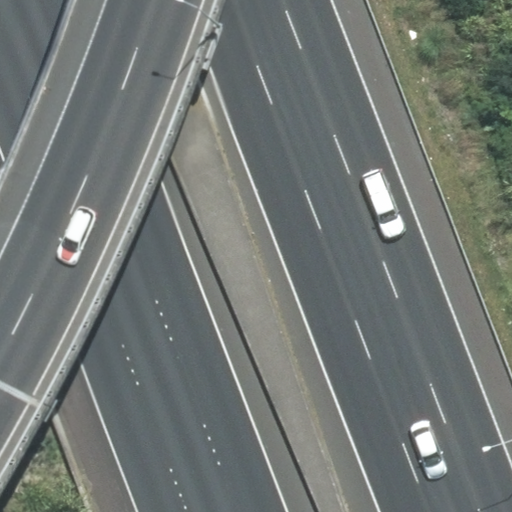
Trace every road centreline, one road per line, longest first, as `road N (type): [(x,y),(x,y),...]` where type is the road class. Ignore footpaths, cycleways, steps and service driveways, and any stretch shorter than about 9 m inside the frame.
road 1 (motorway): [(229,0),(429,511)]
road 2 (motorway): [(236,511),(40,0)]
road 3 (motorway): [(180,0),(131,139),(0,404)]
